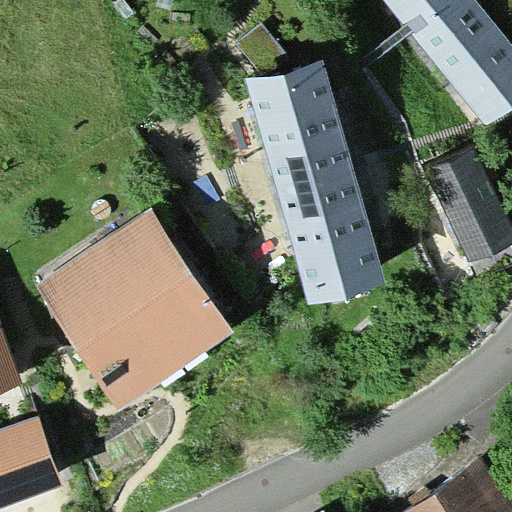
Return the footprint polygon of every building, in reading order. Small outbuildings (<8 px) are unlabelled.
[(511,47),(473,0),(393,0),(490,118),(511,100),(511,47)] [(322,62),(255,81),(315,296),(382,277),(322,62)] [(511,239),(511,236),(473,153),(432,172),(471,258),(511,239)] [(158,212),(56,282),(137,400),(239,330),(158,212)] [(0,341),(0,374),(11,370),(0,341)] [(33,413),(0,425),(0,495),(56,474),(33,413)] [(511,511),(511,493),(486,458),(411,511),(511,511)]
